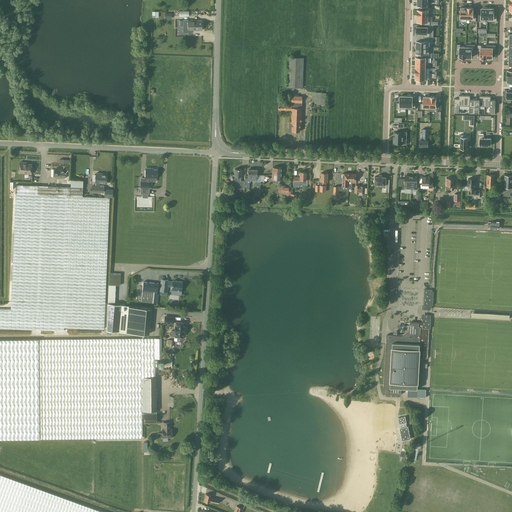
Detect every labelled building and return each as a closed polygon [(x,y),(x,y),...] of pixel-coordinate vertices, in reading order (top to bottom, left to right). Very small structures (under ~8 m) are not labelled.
[(417,9),(416,15),(426,15),(427,9),(429,9),(429,6),(423,6),(423,9),(417,9)] [(457,14),(457,20),(461,20),(461,19),(467,19),(467,7),(461,7),(461,14),(457,14)] [(467,7),(467,19),(473,19),(472,21),(476,21),(476,15),(473,14),(473,8),(472,8),(472,7),(467,7)] [(478,15),(478,21),(482,21),(482,20),(487,20),(487,21),(488,8),(487,8),(487,7),(483,7),(483,8),(482,8),(481,15),(478,15)] [(488,8),(487,21),(497,21),(497,15),(494,15),(494,8),(488,8)] [(416,15),(416,21),(422,21),(422,24),(429,25),(429,21),(426,21),(426,15),(416,15)] [(202,30),(202,20),(183,20),(183,33),(188,33),(188,30),(202,30)] [(415,28),(415,31),(416,32),(416,33),(419,33),(422,33),(422,36),(429,37),(429,33),(427,33),(427,27),(416,27),(415,28)] [(416,40),(416,46),(426,47),(426,41),(428,41),(428,38),(422,37),(422,41),(416,40)] [(457,44),(457,50),(460,50),(460,54),(460,57),(466,57),(466,44),(466,46),(460,46),(460,44),(457,44)] [(466,44),(466,57),(467,57),(467,58),(470,58),(470,57),(472,57),(472,50),(475,51),(475,44),(466,44)] [(478,44),(477,51),(481,51),(480,58),(481,58),(486,58),(487,45),(486,45),(486,46),(481,46),(481,45),(478,44)] [(487,45),(486,58),(492,58),(492,51),(496,51),(496,45),(487,45)] [(416,46),(415,52),(421,53),(421,56),(428,56),(428,53),(425,53),(426,47),(416,46)] [(287,87),(303,87),(304,57),(288,57),(287,87)] [(325,112),(325,96),(326,93),(314,92),(314,103),(311,103),(311,112),(325,112)] [(454,98),(454,110),(459,110),(459,105),(464,105),(465,95),(459,95),(459,99),(454,98)] [(465,95),(464,105),(469,106),(469,111),(474,111),(475,99),(470,99),(470,95),(465,95)] [(288,128),(292,128),(291,131),(299,131),(300,125),(301,125),(302,96),(290,96),(289,102),(291,102),(291,105),(278,105),(278,110),(291,110),(291,123),(288,123),(288,128)] [(397,102),(397,108),(400,108),(400,106),(406,106),(406,96),(400,96),(400,102),(397,102)] [(406,96),(406,106),(412,107),(412,109),(415,109),(415,103),(412,103),(412,97),(406,96)] [(421,102),(420,109),(424,109),(424,106),(430,107),(430,97),(424,96),(424,102),(421,102)] [(475,99),(474,111),(479,111),(480,106),(485,106),(485,96),(479,96),(479,99),(475,99)] [(485,96),(485,106),(490,106),(490,111),(495,111),(495,100),(491,99),(491,96),(485,96)] [(430,97),(430,107),(436,107),(436,109),(439,109),(439,103),(436,103),(436,97),(430,97)] [(420,140),(420,146),(421,148),(423,148),(424,146),(428,146),(428,140),(428,129),(423,129),(423,140),(420,140)] [(394,135),(393,138),(394,138),(394,143),(396,143),(403,143),(404,137),(407,137),(407,132),(407,131),(399,131),(399,132),(394,132),(394,135)] [(461,134),(461,147),(467,148),(468,141),(471,141),(471,134),(461,134)] [(478,135),(478,145),(491,145),(491,138),(484,138),(484,135),(478,135)] [(31,172),(31,164),(24,164),(24,162),(20,162),(20,172),(31,172)] [(280,179),(281,179),(282,167),(273,167),(272,179),(273,179),(273,181),(275,182),(276,183),(278,182),(280,181),(280,179)] [(146,168),(145,176),(145,181),(141,181),(140,188),(141,188),(140,194),(149,194),(150,188),(150,181),(156,181),(156,178),(157,178),(157,169),(153,169),(153,168),(146,168)] [(244,181),(241,181),(241,176),(242,169),(235,169),(234,181),(234,188),(244,189),(244,182),(245,181),(244,181)] [(248,180),(257,180),(257,170),(248,169),(248,176),(245,175),(244,181),(245,181),(248,181),(248,180)] [(307,179),(306,179),(306,172),(300,171),(300,177),(293,176),(293,182),(294,186),(299,187),(299,185),(302,185),(302,184),(307,184),(307,179)] [(320,177),(320,181),(320,185),(316,184),(315,191),(326,191),(327,185),(326,185),(327,181),(328,181),(328,172),(321,172),(321,177),(320,177)] [(96,173),(96,183),(95,186),(92,185),(91,192),(104,192),(104,186),(99,186),(100,183),(106,183),(107,174),(100,174),(100,173),(96,173)] [(343,183),(342,186),(349,187),(349,183),(347,183),(348,177),(351,177),(351,173),(343,173),(343,183)] [(348,177),(347,183),(349,183),(349,187),(349,188),(352,188),(353,182),(356,182),(357,173),(351,173),(351,177),(348,177)] [(379,176),(375,176),(375,183),(379,183),(379,184),(386,185),(386,177),(382,176),(382,174),(379,174),(379,176)] [(487,186),(495,187),(495,175),(487,175),(487,186)] [(511,175),(505,175),(504,192),(503,192),(503,196),(510,196),(510,192),(511,192),(511,175)] [(399,179),(399,188),(411,188),(411,176),(405,176),(405,179),(399,179)] [(429,187),(433,187),(433,180),(430,180),(430,177),(423,176),(422,184),(421,184),(421,188),(429,189),(429,187)] [(454,178),(447,177),(446,185),(446,189),(454,190),(454,185),(454,178)] [(475,187),(476,187),(476,182),(475,182),(475,178),(468,178),(468,186),(470,187),(470,190),(469,190),(469,194),(476,195),(476,190),(474,190),(475,187)] [(106,274),(109,197),(83,196),(83,180),(71,180),(71,187),(16,184),(14,228),(11,309),(0,308),(0,327),(64,331),(64,327),(104,329),(106,274)] [(360,185),(356,185),(356,192),(365,193),(365,186),(360,186),(360,185)] [(290,187),(285,187),(285,186),(278,186),(278,191),(281,191),(281,193),(284,193),(284,200),(290,200),(290,194),(290,187)] [(112,197),(113,189),(104,188),(104,197),(112,197)] [(121,273),(109,273),(109,285),(120,285),(121,273)] [(158,283),(158,288),(160,288),(160,291),(167,292),(168,286),(172,286),(172,289),(177,290),(178,289),(182,289),(182,281),(173,280),(173,281),(168,281),(168,280),(161,279),(161,283),(158,283)] [(156,303),(158,288),(158,283),(143,281),(142,292),(141,302),(150,302),(151,302),(156,303)] [(432,308),(433,289),(428,289),(425,289),(424,305),(422,305),(422,309),(431,309),(431,308),(432,308)] [(108,303),(107,330),(148,334),(150,308),(129,306),(129,305),(128,305),(108,303)] [(423,323),(414,322),(410,322),(410,329),(403,335),(397,335),(398,332),(394,332),(393,335),(387,334),(384,393),(401,394),(402,388),(418,389),(418,386),(422,386),(424,358),(428,358),(429,328),(431,328),(432,315),(430,315),(422,314),(422,319),(423,319),(423,323)] [(185,327),(184,327),(185,323),(176,322),(176,326),(175,326),(175,331),(171,330),(170,332),(170,334),(171,335),(175,336),(177,336),(177,337),(181,338),(181,336),(184,337),(184,332),(185,332),(185,327)] [(156,377),(155,377),(155,358),(161,358),(161,338),(0,339),(0,438),(143,437),(142,411),(157,411),(156,377)] [(426,397),(426,389),(418,389),(418,397),(426,397)] [(144,422),(157,422),(157,414),(144,414),(144,422)] [(400,424),(401,427),(400,428),(402,440),(411,439),(408,426),(407,426),(406,423),(407,423),(405,416),(399,418),(399,417),(398,417),(400,424)] [(168,437),(171,437),(171,429),(170,429),(170,422),(164,422),(164,429),(162,429),(162,433),(158,433),(158,434),(157,435),(157,436),(158,436),(158,437),(162,437),(163,437),(168,437)] [(0,511),(103,511),(0,474),(0,511)] [(219,503),(220,499),(211,497),(211,495),(206,494),(204,501),(210,502),(210,501),(219,503)]
